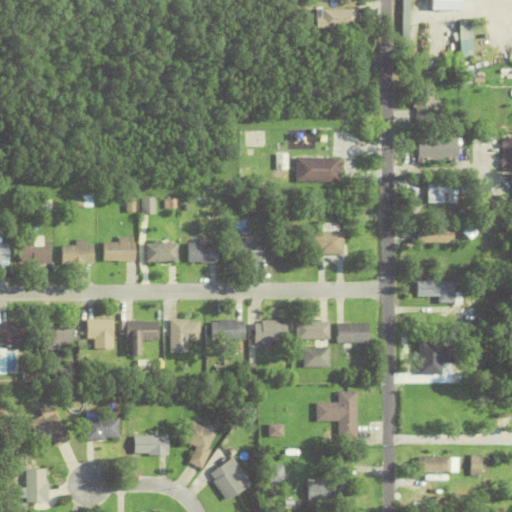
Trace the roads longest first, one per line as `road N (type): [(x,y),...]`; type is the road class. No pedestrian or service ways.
road 1 (residential): [(389,511),(386,0)]
road 2 (residential): [(390,291),(0,295)]
road 3 (residential): [(197,511),(170,488),(68,487)]
